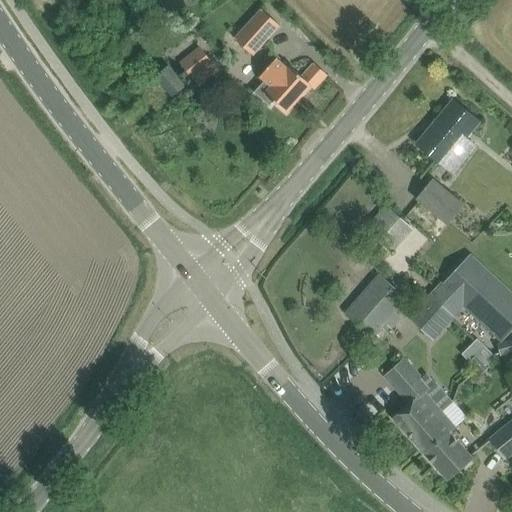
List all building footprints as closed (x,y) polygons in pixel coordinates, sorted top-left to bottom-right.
[(262,8),(236,37),(255,53),(280,24),(262,8)] [(177,64),(190,80),(210,64),(197,48),(177,64)] [(255,92),(271,106),(272,105),(271,105),(274,101),(286,112),(311,85),(314,89),(328,74),(315,63),(302,77),(290,66),(288,69),(277,59),(261,76),(265,80),(255,92)] [(156,76),(173,96),(185,86),(168,66),(156,76)] [(419,143),(456,175),(481,146),(468,133),(478,121),(454,101),(419,143)] [(456,213),(460,208),(463,205),(433,181),(419,198),(449,222),(456,213)] [(470,216),(460,208),(456,213),(458,214),(417,261),(425,269),(467,222),(465,221),(470,216)] [(391,210),(372,232),(392,249),(411,227),(391,210)] [(431,293),(409,317),(434,339),(456,315),(455,315),(464,305),(501,340),(511,328),(511,292),(473,255),(443,285),(442,284),(432,294),(431,293)] [(380,277),(349,313),(376,336),(387,324),(397,313),(408,301),(380,277)] [(404,358),(385,374),(410,403),(394,418),(449,480),(474,459),(451,432),(467,418),(454,403),(444,413),(425,391),(430,388),(404,358)] [(511,419),(490,438),(506,458),(511,453),(511,419)]
